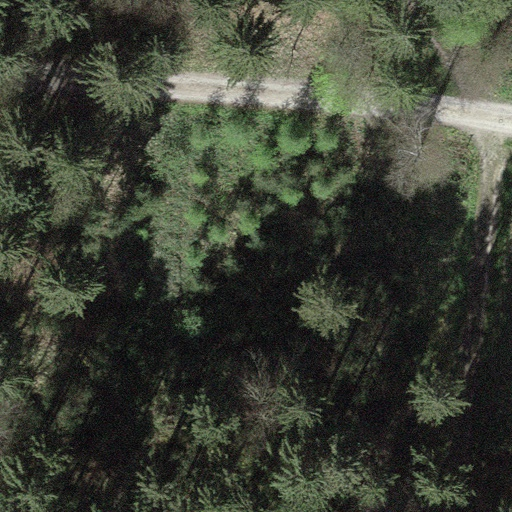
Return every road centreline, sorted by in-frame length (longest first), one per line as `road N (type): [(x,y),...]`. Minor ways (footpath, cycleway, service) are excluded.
road 1 (track): [(451,511),(494,124),(432,32),(396,0)]
road 2 (track): [(511,128),(0,78)]
